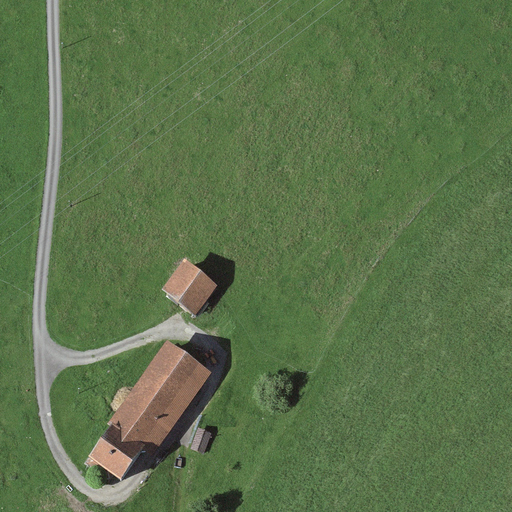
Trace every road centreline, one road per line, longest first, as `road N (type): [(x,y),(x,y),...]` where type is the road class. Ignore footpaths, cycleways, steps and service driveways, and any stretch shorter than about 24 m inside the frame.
road 1 (track): [(41,361),(100,355),(177,332),(204,343),(216,362),(185,426),(110,496),(91,494),(63,462),(43,401)]
road 2 (track): [(43,401),(39,314),(56,123),(52,0)]
